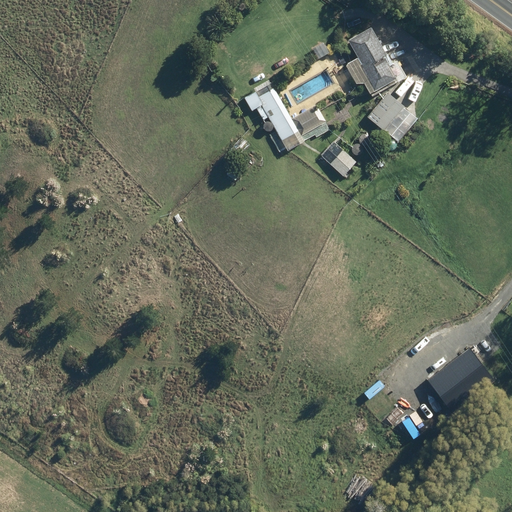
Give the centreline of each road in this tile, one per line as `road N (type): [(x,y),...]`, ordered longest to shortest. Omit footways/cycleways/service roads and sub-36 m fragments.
road 1 (track): [(361,6),(458,75),(511,93)]
road 2 (track): [(423,384),(511,272)]
